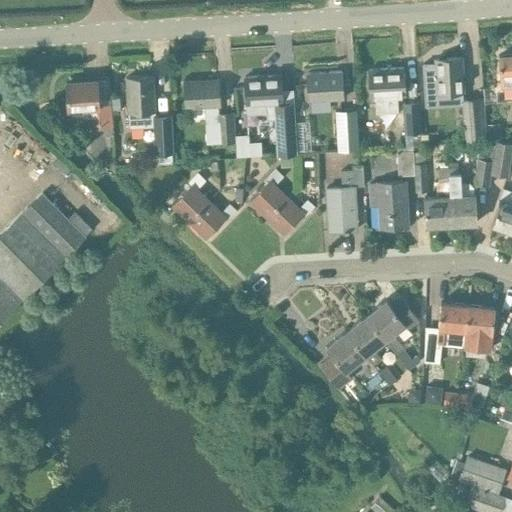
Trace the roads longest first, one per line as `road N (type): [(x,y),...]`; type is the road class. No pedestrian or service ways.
road 1 (tertiary): [(0,35),(511,6)]
road 2 (residential): [(511,275),(483,266),(286,271),(265,285)]
